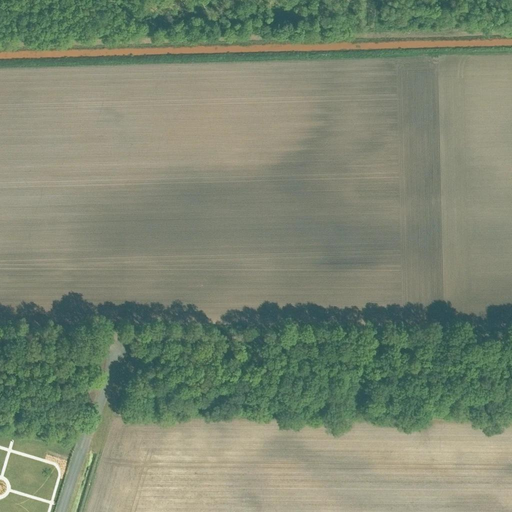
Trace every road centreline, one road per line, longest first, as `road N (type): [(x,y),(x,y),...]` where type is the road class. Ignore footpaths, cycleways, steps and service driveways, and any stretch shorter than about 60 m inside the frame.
road 1 (unclassified): [(0,336),(511,338)]
road 2 (track): [(118,336),(62,511)]
